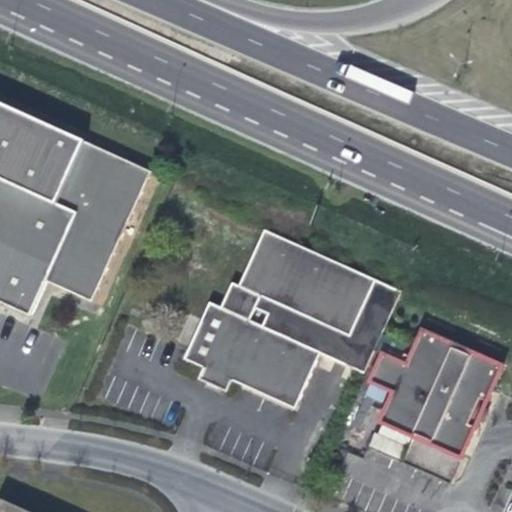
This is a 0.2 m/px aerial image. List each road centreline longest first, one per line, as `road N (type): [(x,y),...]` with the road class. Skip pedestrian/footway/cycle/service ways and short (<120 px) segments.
road 1 (primary): [(25,0),(408,169)]
road 2 (primary): [(511,151),(177,9)]
road 3 (tertiary): [(0,436),(128,457),(238,503)]
road 4 (primary): [(419,0),(344,22),(177,9)]
road 5 (primary): [(408,169),(511,236)]
